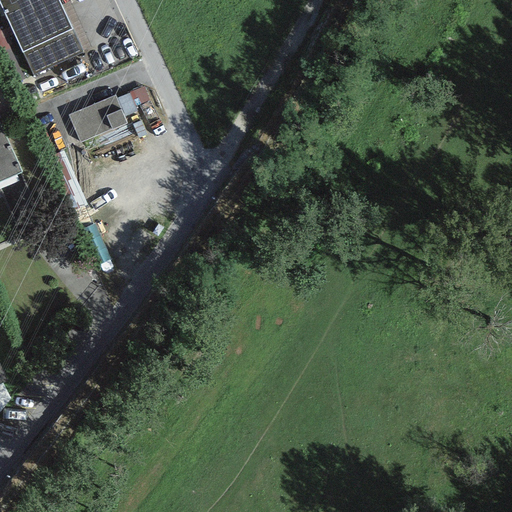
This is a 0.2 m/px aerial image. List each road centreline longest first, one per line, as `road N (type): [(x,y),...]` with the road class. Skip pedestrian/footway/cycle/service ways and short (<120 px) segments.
road 1 (track): [(0,509),(222,213),(348,0)]
road 2 (unclassified): [(206,183),(0,469)]
road 3 (track): [(206,183),(320,0)]
road 4 (unclassified): [(206,183),(124,0)]
